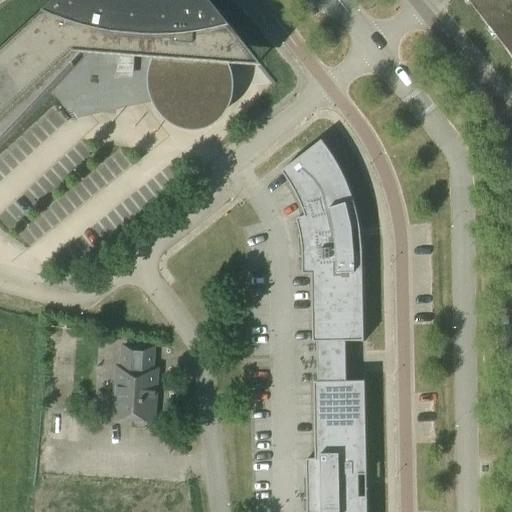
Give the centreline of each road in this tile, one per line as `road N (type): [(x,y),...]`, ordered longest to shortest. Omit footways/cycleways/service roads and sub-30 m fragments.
road 1 (tertiary): [(469,511),(463,169),(375,50)]
road 2 (residential): [(405,511),(399,229),(379,159),(328,88)]
road 3 (residential): [(218,511),(198,346),(141,259)]
road 4 (residential): [(141,259),(215,199),(233,162),(328,88)]
road 5 (residential): [(141,259),(80,301),(0,281)]
road 6 (residential): [(511,115),(423,13)]
